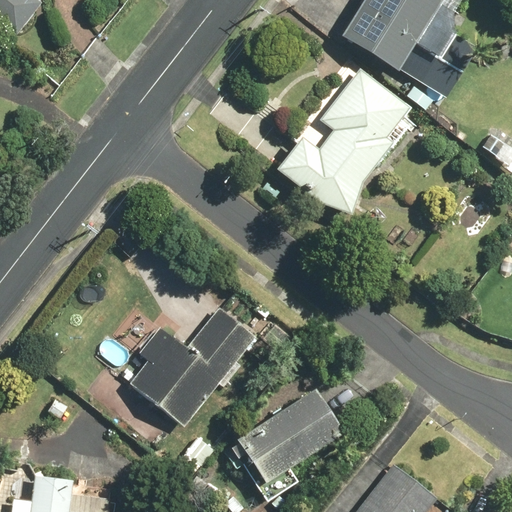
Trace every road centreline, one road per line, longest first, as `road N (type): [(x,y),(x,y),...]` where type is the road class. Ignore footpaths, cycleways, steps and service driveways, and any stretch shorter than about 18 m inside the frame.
road 1 (residential): [(118,126),(504,426)]
road 2 (tertiary): [(0,280),(118,126)]
road 3 (tertiary): [(118,126),(216,0)]
